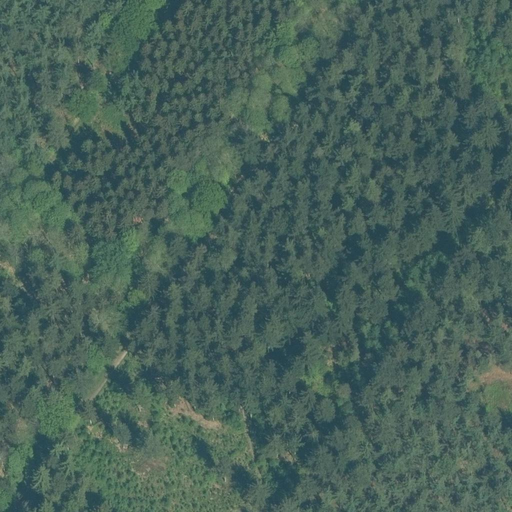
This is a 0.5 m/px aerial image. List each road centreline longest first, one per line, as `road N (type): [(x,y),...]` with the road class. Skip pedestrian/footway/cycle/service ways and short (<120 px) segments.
road 1 (track): [(288,511),(511,205)]
road 2 (track): [(377,0),(190,261)]
road 3 (track): [(190,261),(212,317),(242,466),(268,511)]
road 4 (track): [(153,313),(11,511)]
road 5 (track): [(33,194),(171,0)]
road 6 (track): [(0,161),(153,313)]
